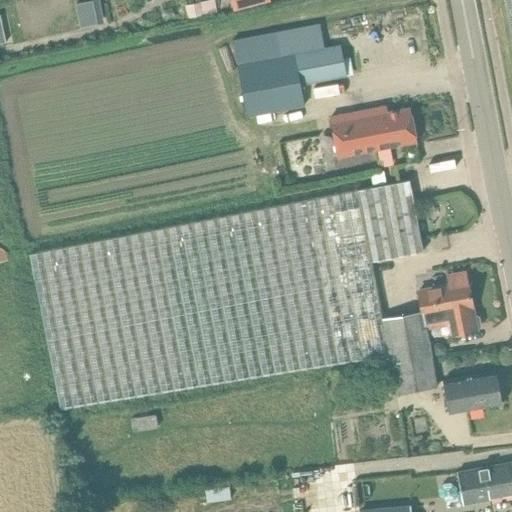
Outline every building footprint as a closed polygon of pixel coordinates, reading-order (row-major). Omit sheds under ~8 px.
[(92,0),(75,3),(80,28),(104,23),(99,0),(92,0)] [(271,1),(270,0),(230,0),(233,10),(271,1)] [(511,0),(503,0),(511,45),(511,0)] [(200,2),(185,5),(188,18),(203,15),(200,2)] [(238,63),(294,53),(326,47),(322,23),(234,38),(238,63)] [(326,47),(294,53),(300,85),(346,76),(340,44),(326,47)] [(300,85),(294,53),(238,63),(248,116),(304,105),(300,85)] [(386,106),(373,109),(376,127),(377,127),(381,148),(416,141),(410,108),(387,112),(386,106)] [(340,156),(381,148),(377,127),(376,127),(373,109),(333,117),(340,156)] [(274,129),(266,130),(268,138),(267,138),(274,179),(284,178),(276,137),(319,129),(317,120),(273,128),(274,129)] [(409,180),(357,191),(371,262),(423,251),(409,180)] [(389,354),(382,319),(371,262),(357,191),(29,255),(60,408),(389,354)] [(423,311),(423,313),(446,309),(446,311),(473,306),(466,273),(452,275),(454,284),(419,291),(423,311)] [(473,308),(473,306),(446,311),(446,309),(423,313),(425,326),(448,322),(451,335),(476,330),(472,308),(473,308)] [(431,359),(425,326),(423,313),(423,311),(382,319),(389,354),(392,367),(431,359)] [(437,343),(432,344),(434,355),(445,353),(444,346),(437,343)] [(431,359),(392,367),(396,390),(436,382),(431,359)] [(451,413),(482,407),(502,404),(496,371),(445,380),(451,413)] [(155,415),(131,419),(133,432),(157,428),(155,415)] [(492,465),(483,467),(456,472),(462,504),(489,499),(498,498),(511,495),(511,462),(492,465)]
